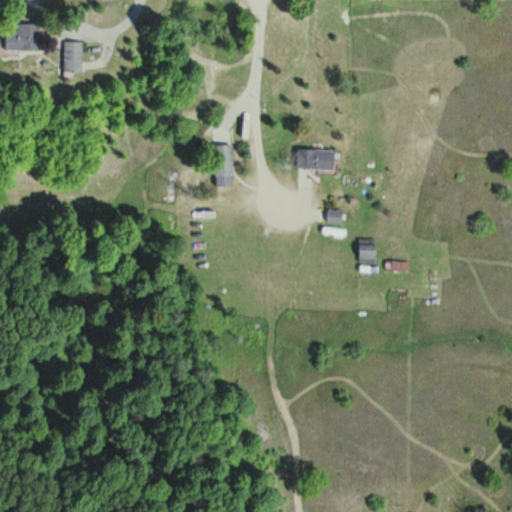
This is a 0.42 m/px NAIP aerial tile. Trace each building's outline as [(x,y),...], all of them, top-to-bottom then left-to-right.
[(18,23),(18,33),(14,33),(14,49),(39,49),(39,23),(18,23)] [(85,70),(85,60),(93,60),(93,41),(66,41),(66,70),(85,70)] [(215,186),(234,186),(234,143),(215,143),(215,186)] [(297,149),(297,168),(339,168),(339,149),(297,149)] [(344,222),(344,210),(327,209),(327,222),(344,222)] [(360,262),(377,262),(377,239),(360,239),(360,262)] [(410,261),(388,260),(387,269),(409,270),(410,261)]
